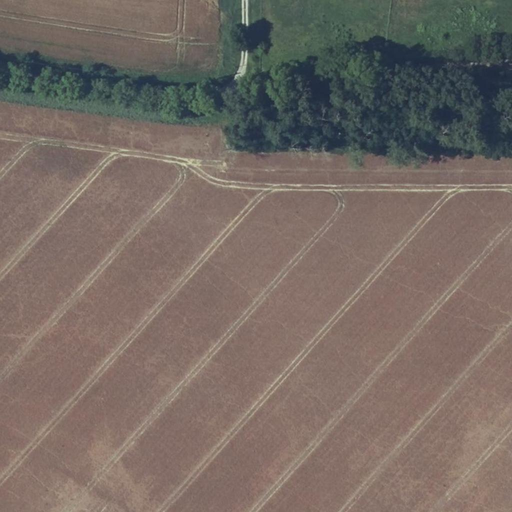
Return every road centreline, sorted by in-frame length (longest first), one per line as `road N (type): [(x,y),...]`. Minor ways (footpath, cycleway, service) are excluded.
road 1 (track): [(511,86),(220,106)]
road 2 (unclassified): [(0,73),(192,109),(220,106)]
